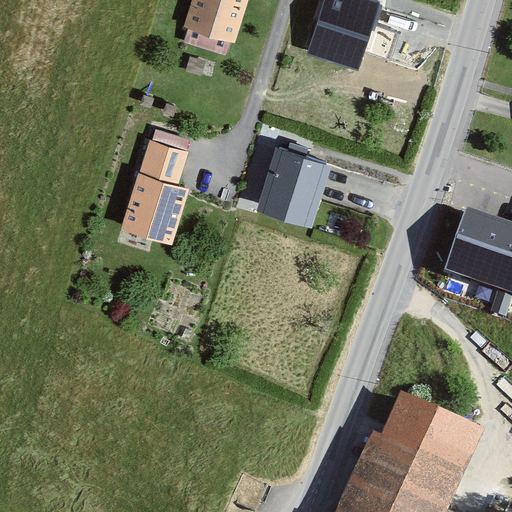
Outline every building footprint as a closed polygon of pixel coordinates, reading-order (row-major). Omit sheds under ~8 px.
[(191,0),(184,25),(236,41),(248,0),(191,0)] [(380,0),(319,0),(303,47),(357,66),(380,0)] [(149,137),(139,170),(177,181),(187,149),(149,137)] [(331,162),(276,145),(257,205),(312,223),(331,162)] [(177,181),(139,170),(122,225),(172,240),(190,185),(177,181)] [(511,224),(465,209),(445,269),(511,292),(511,224)] [(447,511),(482,430),(399,395),(381,438),(372,434),(339,511),(447,511)]
